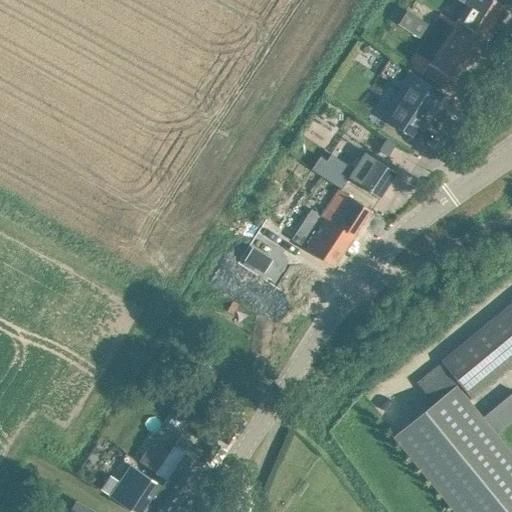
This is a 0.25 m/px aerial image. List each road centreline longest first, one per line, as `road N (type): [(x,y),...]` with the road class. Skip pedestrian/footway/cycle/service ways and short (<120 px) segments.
road 1 (tertiary): [(201,511),(369,265),(468,180)]
road 2 (residential): [(439,143),(511,33)]
